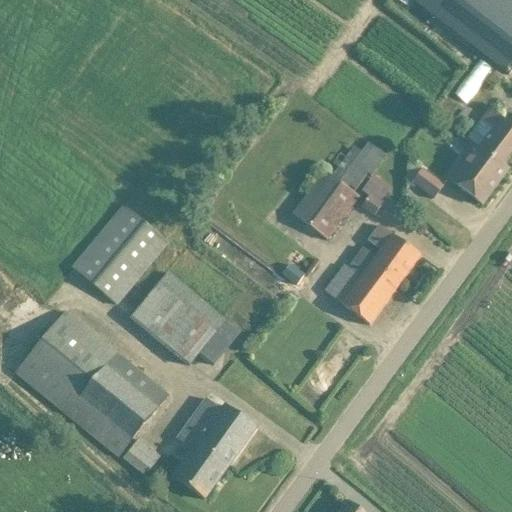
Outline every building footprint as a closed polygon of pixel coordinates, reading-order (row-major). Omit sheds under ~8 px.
[(511,0),(416,0),(415,2),(446,27),(474,48),(494,63),(509,76),(511,72),(511,0)] [(445,29),(437,40),(462,60),(471,49),(445,29)] [(239,87),(229,104),(247,114),(257,97),(239,87)] [(511,127),(488,109),(465,139),(503,166),(511,153),(511,127)] [(306,195),(292,215),(327,242),(359,197),(353,193),(367,174),(352,163),(361,152),(348,142),(325,173),(323,171),(306,195)] [(482,205),(508,171),(473,146),(448,180),(482,205)] [(444,187),(422,170),(412,182),(434,199),(444,187)] [(361,208),(374,216),(391,189),(372,176),(361,192),(368,197),(361,208)] [(168,244),(122,205),(70,268),(116,306),(168,244)] [(421,257),(405,245),(379,226),(366,242),(379,251),(374,257),(362,249),(348,268),(343,265),(323,292),(354,315),(370,326),(421,257)] [(291,284),(306,291),(313,277),(297,270),(291,284)] [(211,368),(239,334),(168,273),(129,321),(188,368),(197,356),(211,368)] [(118,457),(133,440),(170,398),(121,358),(65,311),(15,373),(118,457)] [(205,398),(176,439),(192,450),(172,477),(205,501),(256,429),(224,405),(221,410),(205,398)] [(160,458),(139,441),(123,459),(144,477),(160,458)]
